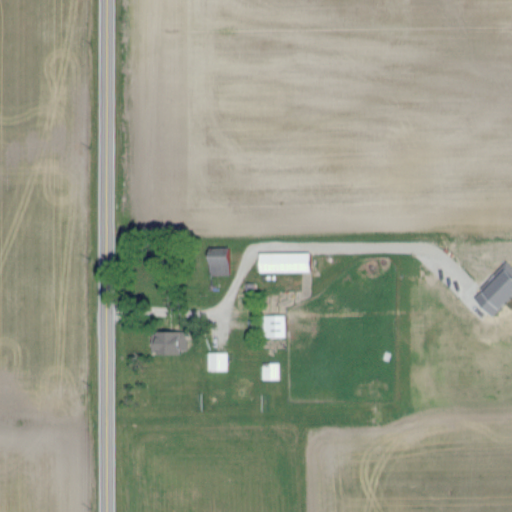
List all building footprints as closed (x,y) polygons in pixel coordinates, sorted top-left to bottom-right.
[(310,252),(259,252),(259,272),(310,271),(310,252)] [(210,275),(230,275),(229,254),(210,255),(210,275)] [(492,315),(511,295),(511,273),(511,272),(511,271),(511,266),(507,262),(473,297),(492,315)] [(285,314),(265,315),(266,337),(286,337),(285,314)] [(181,354),(158,353),(158,351),(151,351),(152,332),(158,332),(158,329),(186,330),(186,349),(181,349),(181,354)] [(228,370),(228,352),(208,352),(208,370),(228,370)] [(263,380),(280,379),(280,363),(263,363),(263,380)]
